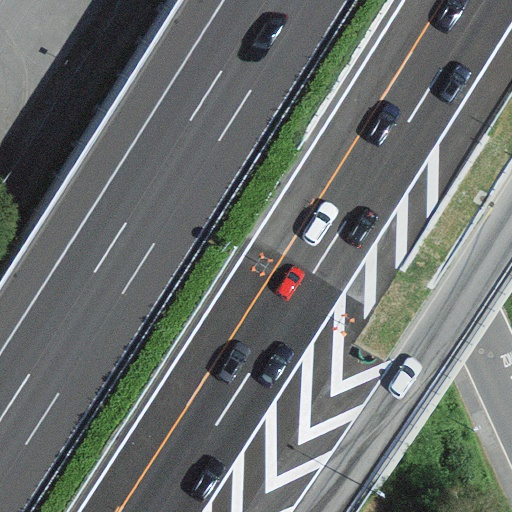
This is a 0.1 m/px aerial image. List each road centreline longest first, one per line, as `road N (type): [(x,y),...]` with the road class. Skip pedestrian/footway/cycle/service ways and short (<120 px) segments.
road 1 (motorway): [(140,511),(465,0)]
road 2 (motorway): [(283,0),(0,445)]
road 3 (residential): [(511,408),(328,0)]
road 4 (motorway): [(317,511),(511,217)]
